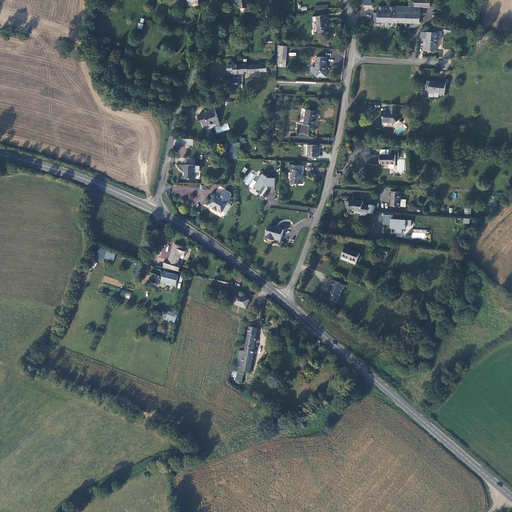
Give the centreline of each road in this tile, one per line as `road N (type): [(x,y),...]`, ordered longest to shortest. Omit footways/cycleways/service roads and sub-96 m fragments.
road 1 (unclassified): [(284,300),(328,183),(352,41),(344,0)]
road 2 (secondary): [(284,300),(511,497)]
road 3 (unclassified): [(157,211),(211,0)]
road 4 (secondary): [(0,153),(157,211)]
road 5 (secondary): [(157,211),(284,300)]
